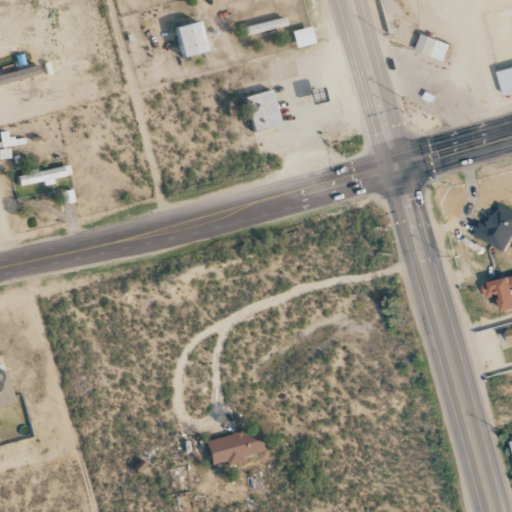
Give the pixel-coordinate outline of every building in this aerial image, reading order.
[(245,28),(247,36),(288,25),(286,17),(245,28)] [(210,52),(202,22),(179,28),(187,58),(210,52)] [(292,32),(297,49),(316,43),(311,26),(292,32)] [(443,62),(449,45),(420,34),(414,51),(443,62)] [(0,86),(41,75),(39,65),(0,76),(0,86)] [(511,66),(497,70),(502,95),(511,92),(511,66)] [(254,132),(282,127),(275,91),(247,96),(254,132)] [(0,159),(10,159),(9,146),(25,145),(25,138),(8,139),(8,132),(0,132),(0,159)] [(43,182),(44,186),(54,184),(53,179),(71,176),(69,166),(27,173),(27,175),(18,176),(20,186),(43,182)] [(503,252),(511,235),(511,211),(497,203),(484,225),(478,222),(471,234),(503,252)] [(511,276),(481,284),(484,300),(495,297),(499,313),(511,309),(511,300),(510,290),(511,289),(511,276)] [(0,408),(16,405),(8,372),(0,373),(0,408)] [(208,441),(213,466),(244,460),(243,456),(264,451),(260,430),(208,441)]
